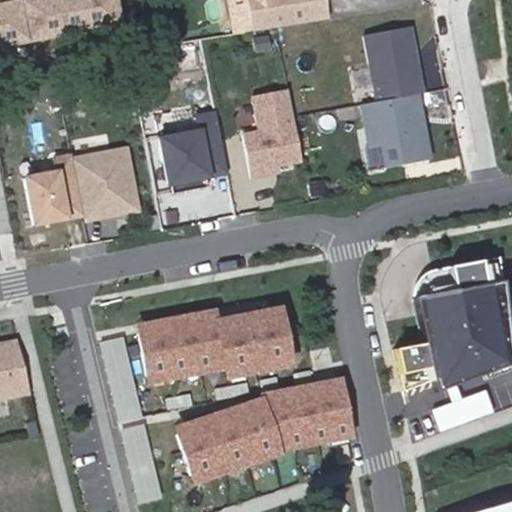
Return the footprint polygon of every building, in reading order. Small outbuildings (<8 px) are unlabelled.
[(0,42),(115,23),(112,7),(114,7),(112,0),(5,0),(0,1),(0,42)] [(327,20),(324,0),(229,0),(235,35),(251,32),(327,20)] [(417,95),(404,28),(358,37),(370,103),(417,95)] [(301,169),(286,91),(251,98),(258,132),(242,135),(250,179),(301,169)] [(429,158),(417,95),(370,103),(360,105),(368,147),(380,145),(384,166),(429,158)] [(226,173),(215,114),(196,118),(199,132),(159,140),(167,184),(174,183),(176,193),(201,188),(199,178),(226,173)] [(136,211),(124,150),(71,161),(83,221),(136,211)] [(83,221),(71,161),(21,170),(33,231),(83,221)] [(511,380),(511,342),(501,279),(482,283),(478,261),(446,267),(451,292),(412,299),(422,348),(392,353),(398,379),(427,373),(432,403),(511,388),(511,383),(511,381),(511,380)] [(451,292),(446,267),(434,268),(428,269),(423,272),(419,276),(415,282),(412,290),(412,299),(451,292)] [(224,316),(145,331),(153,374),(230,359),(232,369),(296,357),(288,314),(226,326),(224,316)] [(0,398),(28,393),(17,346),(0,349),(0,398)] [(269,400),(269,405),(184,433),(198,474),(280,447),(279,442),(357,427),(348,385),(269,400)] [(511,511),(511,495),(456,511),(511,511)]
